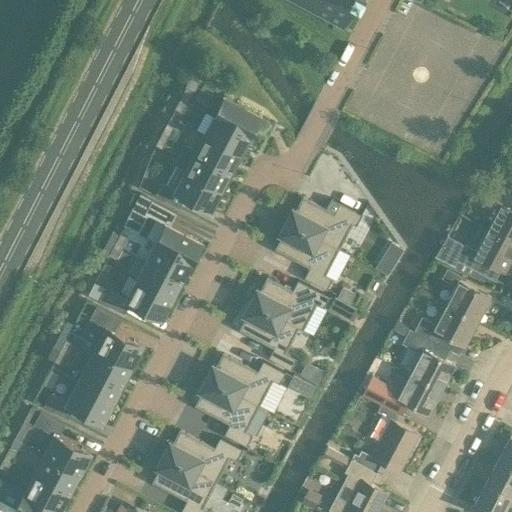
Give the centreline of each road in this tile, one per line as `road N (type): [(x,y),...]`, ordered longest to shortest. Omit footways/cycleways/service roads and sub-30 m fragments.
road 1 (residential): [(381,0),(294,166),(261,174),(79,511)]
road 2 (primary): [(0,273),(140,0)]
road 3 (residential): [(432,511),(511,362)]
